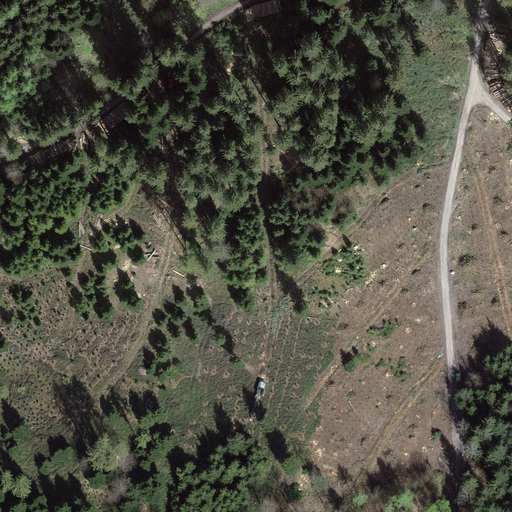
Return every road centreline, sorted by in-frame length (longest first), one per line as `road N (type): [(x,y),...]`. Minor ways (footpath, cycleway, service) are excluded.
road 1 (track): [(473,88),(456,161),(445,276),(462,511)]
road 2 (track): [(0,165),(105,110),(184,39),(252,0)]
road 3 (track): [(511,123),(473,88),(487,0)]
